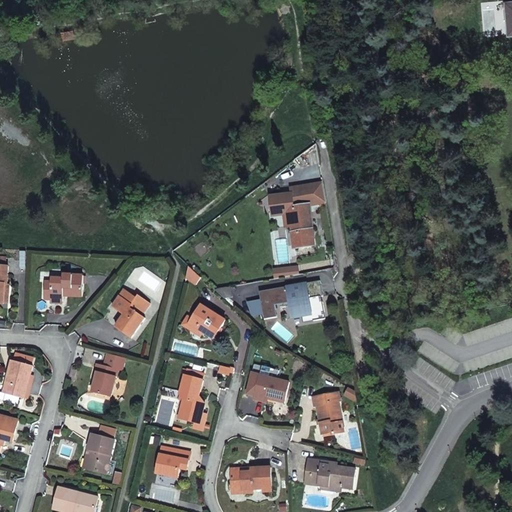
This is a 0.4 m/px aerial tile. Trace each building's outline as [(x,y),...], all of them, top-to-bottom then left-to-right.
[(75,39),(75,38),(76,38),(74,30),(62,32),(62,33),(61,33),(63,41),(75,39)] [(326,203),(323,184),(292,189),(293,194),(271,197),(273,209),(285,207),(287,228),(292,227),(296,249),(315,246),(310,205),(326,203)] [(5,285),(8,285),(9,267),(6,266),(0,266),(0,303),(4,304),(5,285)] [(293,276),(292,269),(275,272),(276,279),(293,276)] [(52,283),(45,282),(45,294),(51,294),(51,300),(64,301),(64,296),(64,294),(68,294),(68,296),(83,297),(84,276),(64,275),(64,279),(52,278),(52,283)] [(321,281),(260,292),(265,320),(277,317),(275,305),(290,303),(291,307),(292,317),(302,316),(312,314),(313,321),(326,319),(323,302),(319,302),(318,298),(322,297),(323,297),(321,281)] [(124,299),(121,296),(113,307),(121,312),(123,310),(127,313),(125,315),(116,328),(132,338),(146,318),(142,316),(151,304),(139,296),(137,298),(129,292),(124,299)] [(204,332),(215,339),(226,321),(202,305),(193,320),(190,324),(204,332)] [(303,323),(313,321),(312,314),(302,316),(303,323)] [(193,320),(189,317),(184,325),(201,336),(204,332),(190,324),(193,320)] [(108,354),(105,366),(100,365),(96,381),(93,393),(112,398),(119,370),(123,371),(126,359),(108,354)] [(6,394),(25,399),(33,367),(13,361),(8,380),(10,380),(6,394)] [(230,372),(231,369),(230,369),(221,367),(220,373),(229,375),(230,372)] [(269,400),(285,404),(290,382),(277,380),(279,371),(263,367),(261,375),(256,396),(269,400)] [(74,382),(78,370),(71,368),(68,380),(74,382)] [(187,369),(185,376),(204,381),(205,374),(187,369)] [(204,381),(185,376),(181,394),(185,396),(182,409),(185,414),(183,419),(196,423),(198,413),(203,414),(205,404),(198,402),(204,381)] [(347,396),(357,401),(355,391),(351,388),(347,396)] [(315,406),(318,406),(323,435),(333,433),(333,435),(345,433),(339,402),(341,402),(339,393),(314,398),(315,406)] [(0,448),(2,439),(13,442),(19,421),(0,415),(0,448)] [(103,426),(100,437),(115,441),(118,430),(103,426)] [(100,437),(93,435),(89,450),(92,451),(87,469),(106,475),(115,441),(100,437)] [(157,474),(179,478),(180,468),(178,468),(179,464),(188,466),(191,453),(162,447),(157,474)] [(327,463),(309,460),(307,474),(313,475),(311,485),(322,486),(330,487),(333,491),(342,492),(343,488),(354,489),(357,470),(338,467),(337,467),(337,468),(330,467),(330,466),(327,463)] [(247,469),(232,469),(233,491),(243,491),(243,493),(254,493),(253,489),(264,489),(272,489),(271,468),(252,469),(252,472),(247,473),(247,469)] [(115,474),(113,484),(119,485),(122,476),(115,474)] [(74,511),(75,511),(95,511),(99,498),(60,488),(54,510),(63,511),(74,511)]
